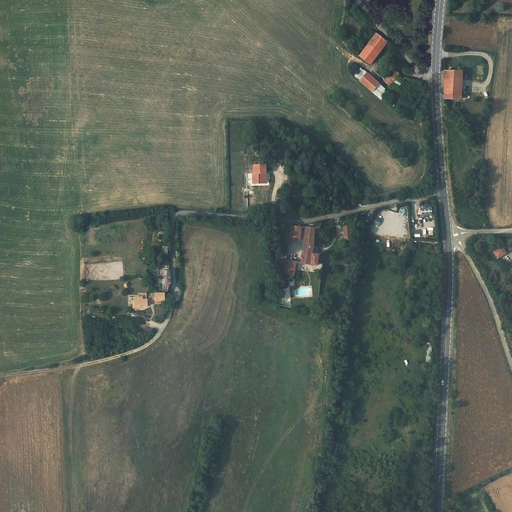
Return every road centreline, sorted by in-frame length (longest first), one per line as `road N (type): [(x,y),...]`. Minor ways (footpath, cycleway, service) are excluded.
road 1 (residential): [(160,332),(174,288),(172,214),(321,218),(444,190)]
road 2 (primary): [(448,234),(439,511)]
road 3 (track): [(0,375),(125,354),(160,332)]
road 4 (unclassified): [(511,367),(477,272),(448,234)]
road 5 (track): [(72,511),(69,417),(81,364)]
